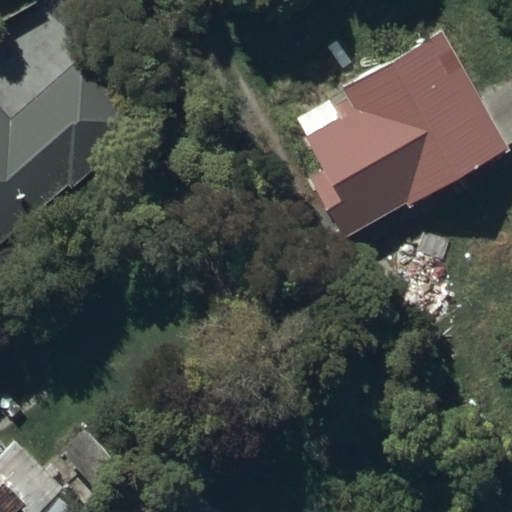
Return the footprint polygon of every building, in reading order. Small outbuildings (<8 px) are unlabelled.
[(511,72),(475,94),(439,30),(339,86),(346,98),(332,106),(329,101),(298,118),(308,136),(304,138),(322,170),(308,178),(342,238),(405,203),(406,206),(508,149),(506,145),(511,141),(511,72)] [(0,245),(74,180),(78,185),(139,132),(88,74),(17,136),(0,116),(0,245)] [(500,438),(470,400),(422,437),(452,475),(500,438)] [(0,511),(81,511),(20,449),(0,468),(0,511)] [(398,456),(345,497),(356,511),(408,511),(429,496),(398,456)] [(235,511),(209,482),(173,511),(235,511)]
